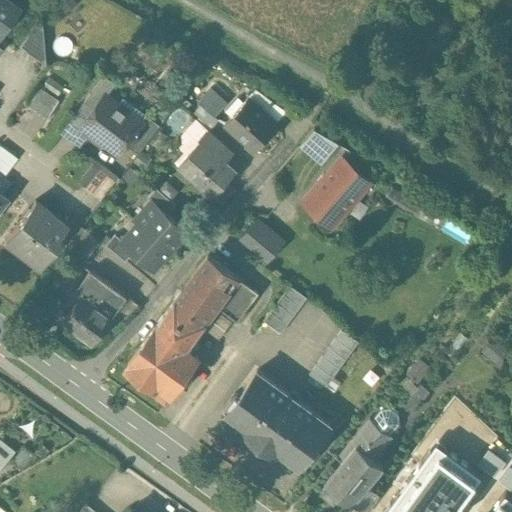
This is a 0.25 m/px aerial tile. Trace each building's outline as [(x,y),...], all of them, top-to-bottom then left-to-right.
[(19,11),(4,0),(0,0),(0,47),(0,24),(6,29),(19,11)] [(40,15),(19,46),(45,64),(40,15)] [(105,74),(77,111),(87,119),(105,94),(106,95),(116,82),(105,74)] [(59,101),(40,88),(29,105),(48,118),(59,101)] [(283,110),(255,90),(249,96),(275,119),(283,110)] [(106,95),(105,94),(87,119),(82,124),(91,131),(90,132),(90,135),(102,144),(105,144),(106,142),(119,152),(126,144),(142,122),(141,121),(106,95)] [(275,119),(249,96),(226,122),(255,149),(279,123),(275,119)] [(217,120),(200,104),(192,113),(209,128),(217,120)] [(141,121),(142,122),(126,144),(139,153),(160,125),(147,114),(141,121)] [(318,127),(301,146),(321,164),(338,144),(318,127)] [(227,145),(208,128),(199,139),(204,143),(205,142),(219,154),(227,145)] [(219,154),(205,142),(204,143),(181,168),(213,196),(226,182),(237,170),(219,154)] [(17,157),(0,144),(0,172),(4,175),(17,157)] [(343,158),(305,202),(327,221),(335,212),(348,211),(358,199),(358,196),(370,181),(343,158)] [(98,166),(83,185),(101,199),(116,180),(98,166)] [(226,182),(214,195),(222,203),(235,190),(226,182)] [(176,205),(157,188),(148,197),(152,201),(153,201),(168,214),(176,205)] [(68,225),(34,200),(4,239),(6,241),(8,238),(18,246),(16,248),(39,265),(59,239),(69,226),(68,225)] [(168,214),(153,201),(152,201),(136,220),(139,223),(139,222),(171,250),(188,231),(168,214)] [(69,226),(59,239),(68,246),(83,227),(73,219),(68,225),(69,226)] [(284,243),(256,219),(240,238),(268,262),(284,243)] [(171,250),(139,222),(139,223),(123,241),(122,241),(134,252),(154,269),(171,250)] [(101,241),(83,226),(83,227),(68,246),(63,252),(82,266),(101,241)] [(123,241),(115,234),(106,245),(126,262),(134,252),(122,241),(123,241)] [(238,276),(209,254),(175,301),(205,322),(216,306),(238,276)] [(90,270),(75,291),(81,295),(62,321),(93,343),(112,317),(127,296),(90,270)] [(259,291),(238,276),(216,306),(237,321),(259,291)] [(290,285),(263,321),(280,333),(306,296),(290,285)] [(127,296),(112,317),(121,323),(136,303),(127,296)] [(205,322),(175,301),(127,367),(155,387),(152,392),(166,401),(198,356),(186,347),(205,322)] [(232,322),(215,310),(203,328),(220,340),(232,322)] [(341,331),(310,375),(326,388),(360,343),(341,331)] [(330,424),(257,370),(226,412),(260,437),(257,442),(274,455),(278,450),(299,466),(330,424)] [(421,384),(402,405),(411,413),(430,391),(421,384)] [(370,418),(338,457),(342,461),(325,481),(327,483),(322,490),(334,500),(339,493),(352,503),(353,503),(367,485),(368,485),(384,466),(374,458),(392,436),(390,434),(399,423),(398,414),(391,408),(382,409),(372,420),(370,418)] [(0,438),(0,468),(15,450),(0,438)] [(481,474),(437,441),(385,511),(459,511),(466,503),(462,500),(481,474)] [(368,485),(367,485),(353,503),(364,511),(368,511),(380,496),(368,485)] [(511,511),(511,496),(506,493),(492,511),(511,511)] [(97,511),(87,503),(79,511),(97,511)]
